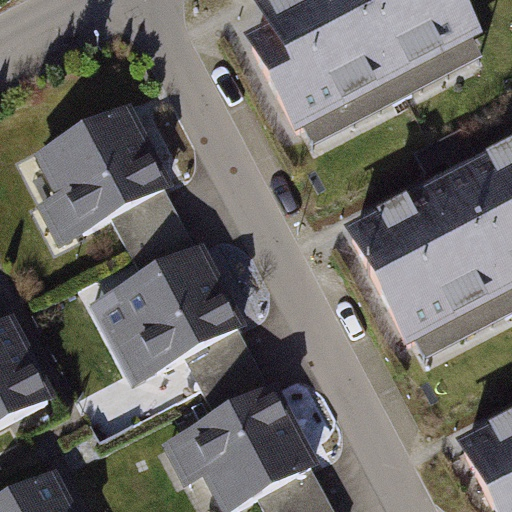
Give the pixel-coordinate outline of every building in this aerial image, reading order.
[(465,0),(263,0),(253,5),(268,35),(251,43),(304,150),(493,55),(465,0)] [(66,259),(116,233),(172,205),(180,201),(140,121),(46,168),(65,205),(44,216),(66,259)] [(511,149),(349,237),(421,371),(511,321),(511,149)] [(202,262),(172,205),(116,233),(146,291),(202,262)] [(135,397),(189,370),(244,342),(250,339),(209,259),(202,262),(146,291),(115,306),(134,343),(113,354),(135,397)] [(0,442),(60,412),(19,332),(0,342),(0,442)] [(273,399),(244,342),(189,370),(218,426),(273,399)] [(223,511),(248,511),(259,506),(315,478),(322,474),(281,394),(273,399),(218,426),(160,456),(179,493),(207,478),(223,511)] [(511,511),(511,416),(457,446),(493,511),(511,511)] [(332,511),(315,478),(259,506),(262,511),(332,511)] [(72,511),(59,484),(3,511),(72,511)]
